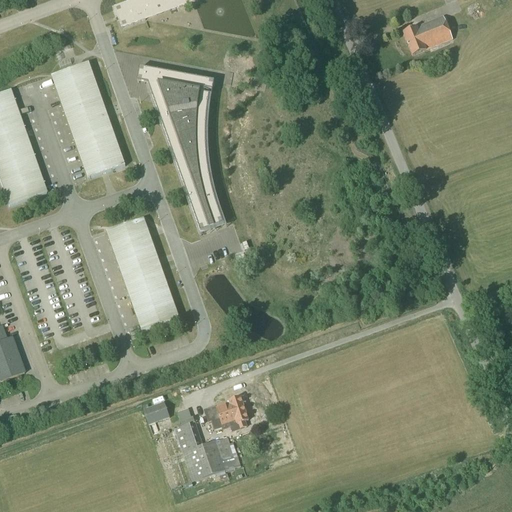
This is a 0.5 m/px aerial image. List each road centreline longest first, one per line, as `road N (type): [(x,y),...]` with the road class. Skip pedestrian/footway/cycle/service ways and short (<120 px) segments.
road 1 (unclassified): [(511,431),(331,0)]
road 2 (unknown): [(48,222),(84,324),(94,330),(113,323)]
